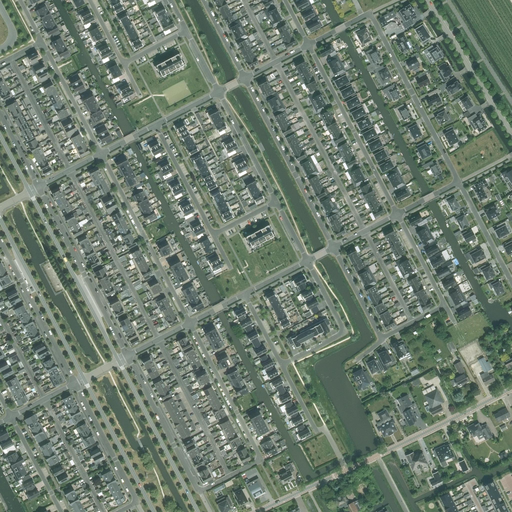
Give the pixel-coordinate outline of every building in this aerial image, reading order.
[(82,0),(78,0),(72,3),(75,8),(84,3),(82,0)] [(121,4),(121,5),(123,4),(121,0),(118,0),(112,3),(111,3),(114,8),(121,4)] [(266,0),(262,2),(266,9),(270,7),(269,5),(274,3),(272,0),(266,0)] [(301,0),(302,1),(295,4),(297,6),(296,6),(296,7),(297,6),(298,8),(297,8),(297,9),(298,8),(299,10),(309,5),(311,4),(308,0),(301,0)] [(219,10),(227,6),(228,6),(225,1),(225,2),(217,6),(219,10)] [(40,16),(49,11),(45,3),(40,6),(41,8),(37,10),(40,15),(40,16)] [(114,8),(113,8),(116,14),(124,9),(121,5),(121,4),(114,8)] [(402,24),(405,29),(414,24),(411,18),(416,15),(416,14),(414,11),(415,11),(413,8),(412,8),(410,5),(406,7),(406,6),(403,8),(403,9),(400,11),(406,21),(402,24)] [(159,9),(157,6),(151,9),(156,17),(165,12),(165,13),(166,12),(164,7),(159,9)] [(219,10),(222,15),(230,11),(228,6),(227,6),(219,10)] [(302,15),(302,16),(304,20),(305,21),(314,16),(316,15),(313,9),(312,6),(306,9),(308,12),(302,15)] [(270,19),(279,14),(279,13),(277,10),(276,9),(271,11),(269,8),(264,11),(268,20),(270,19)] [(84,13),(83,9),(77,12),(81,21),(92,15),(89,10),(84,13)] [(42,20),(52,15),(49,11),(40,16),(40,15),(38,16),(39,18),(41,17),(42,20)] [(230,11),(222,15),(224,19),(232,15),(230,11)] [(383,27),(383,28),(383,27),(388,25),(386,21),(396,16),(394,12),(393,11),(378,19),(383,27)] [(120,23),(121,22),(128,18),(130,17),(127,12),(118,17),(120,23)] [(165,12),(156,17),(158,22),(167,17),(165,13),(165,12)] [(280,14),(279,14),(270,19),(273,24),(271,25),(272,28),(278,25),(277,22),(282,19),(281,18),(280,15),(280,14)] [(45,25),(54,20),(52,15),(42,20),(41,21),(42,23),(43,22),(45,25)] [(85,29),(91,26),(89,23),(94,20),(92,15),(81,21),(85,29)] [(227,24),(235,20),(232,15),(224,19),(227,24)] [(167,17),(158,22),(161,27),(170,22),(167,17)] [(307,26),(310,32),(320,27),(322,26),(319,20),(317,17),(312,20),(313,23),(307,26)] [(128,18),(121,22),(124,26),(131,23),(131,22),(128,18)] [(45,25),(47,28),(45,29),(46,31),(57,25),(54,20),(45,25)] [(233,23),(235,26),(230,29),(233,34),(241,29),(239,24),(240,23),(239,20),(233,23)] [(135,26),(132,21),(131,22),(131,23),(124,26),(126,31),(135,26)] [(170,22),(161,27),(165,35),(171,32),(169,29),(174,26),(171,21),(170,22)] [(276,27),(280,34),(288,30),(287,27),(286,24),(281,27),(280,25),(276,27)] [(59,30),(57,25),(46,31),(49,35),(53,33),(54,36),(60,33),(58,30),(59,30)] [(423,25),(416,30),(423,41),(421,42),(423,45),(430,41),(428,38),(430,37),(423,25)] [(128,35),(137,31),(135,26),(126,31),(128,35)] [(100,33),(97,28),(92,30),(87,33),(90,38),(100,33)] [(368,32),(367,28),(361,32),(360,29),(354,32),(355,35),(356,34),(359,39),(369,34),(368,32)] [(246,33),(244,34),(241,29),(233,34),(235,39),(240,37),(242,40),(247,37),(246,33)] [(280,34),(282,38),(290,34),(288,30),(280,34)] [(138,36),(140,35),(137,31),(128,35),(131,40),(138,36)] [(95,43),(98,41),(98,40),(102,38),(100,33),(90,38),(93,43),(94,42),(95,43)] [(293,39),(293,38),(290,34),(282,38),(284,43),(293,39)] [(371,36),(370,36),(369,34),(359,39),(361,44),(360,45),(362,48),(368,45),(366,42),(372,39),(371,36)] [(397,42),(396,42),(397,43),(400,48),(402,52),(402,53),(403,52),(404,54),(408,52),(407,50),(409,49),(410,49),(406,43),(408,42),(404,34),(398,38),(399,41),(397,42)] [(52,42),(55,47),(64,42),(60,35),(55,37),(56,40),(52,42)] [(133,45),(140,41),(138,36),(131,40),(130,40),(133,45)] [(293,38),(293,39),(284,43),(283,43),(287,50),(292,47),(291,46),(296,43),(293,38)] [(237,44),(240,49),(248,45),(246,40),(237,44)] [(135,50),(143,46),(140,41),(133,45),(132,45),(135,50)] [(57,52),(67,47),(64,42),(55,47),(53,48),(54,50),(56,49),(57,52)] [(102,47),(101,44),(95,47),(99,55),(110,49),(107,44),(102,47)] [(240,49),(242,53),(251,49),(248,45),(240,49)] [(322,55),(323,57),(330,54),(331,57),(337,54),(335,51),(332,45),(330,46),(320,51),(321,53),(322,55)] [(435,61),(435,62),(435,61),(442,57),(443,57),(443,56),(441,53),(440,53),(439,51),(437,48),(437,47),(437,48),(434,49),(432,46),(425,50),(427,54),(429,52),(429,53),(435,61)] [(66,58),(71,55),(67,47),(57,52),(60,57),(64,55),(66,58)] [(365,52),(369,60),(371,58),(374,64),(378,62),(378,63),(382,61),(381,60),(382,60),(382,59),(380,56),(379,53),(377,50),(374,51),(373,48),(365,52)] [(99,55),(103,63),(109,60),(108,57),(112,54),(110,49),(99,55)] [(245,58),(253,54),(251,49),(242,53),(245,58)] [(30,66),(36,62),(35,60),(39,57),(36,52),(26,58),(30,66)] [(407,65),(407,64),(410,70),(410,69),(411,70),(413,69),(414,71),(413,71),(419,68),(418,68),(417,67),(420,65),(416,59),(420,57),(421,58),(418,53),(410,57),(411,57),(412,56),(413,60),(407,63),(408,64),(407,65)] [(179,56),(178,55),(178,54),(174,56),(170,58),(167,60),(168,62),(170,65),(172,69),(173,71),(176,69),(180,67),(184,65),(183,64),(182,63),(182,62),(181,61),(180,58),(179,56)] [(255,58),(253,54),(245,58),(247,62),(247,63),(255,58)] [(328,63),(329,65),(330,68),(330,69),(330,68),(331,69),(342,63),(337,55),(332,58),(333,61),(328,63)] [(260,64),(256,58),(255,58),(247,63),(247,62),(249,68),(254,65),(255,67),(260,64)] [(297,69),(306,64),(307,64),(304,59),(299,61),(299,60),(293,63),(297,69)] [(162,77),(173,71),(172,69),(170,65),(168,62),(167,60),(156,65),(157,67),(157,68),(158,69),(160,72),(160,73),(161,74),(161,75),(162,77)] [(107,70),(109,69),(111,73),(111,74),(119,70),(117,64),(113,67),(111,63),(105,66),(107,70)] [(342,63),(331,69),(331,70),(333,73),(334,74),(339,71),(341,74),(346,71),(342,63)] [(439,68),(445,77),(442,79),(444,82),(449,78),(448,76),(452,73),(451,72),(452,71),(450,69),(449,67),(448,67),(446,63),(439,68)] [(35,75),(46,69),(43,64),(39,66),(37,64),(31,67),(35,75)] [(299,74),(309,69),(306,64),(297,69),(299,74)] [(377,73),(380,79),(383,84),(390,81),(388,79),(391,77),(392,77),(391,77),(390,73),(389,73),(388,71),(389,71),(388,71),(386,68),(387,68),(386,67),(384,69),(382,66),(375,69),(377,73)] [(48,75),(46,69),(35,75),(39,83),(46,80),(44,77),(48,75)] [(311,74),(309,69),(299,74),(302,79),(311,74)] [(111,74),(111,73),(109,74),(114,83),(120,80),(118,77),(122,75),(119,70),(111,74)] [(84,81),(81,76),(82,75),(80,72),(74,75),(76,78),(70,81),(73,87),(84,81)] [(335,81),(337,84),(339,87),(349,82),(346,76),(349,75),(347,72),(341,75),(342,78),(335,81)] [(417,80),(420,87),(424,85),(425,86),(428,85),(427,84),(430,82),(426,75),(427,75),(426,73),(425,72),(420,75),(421,78),(417,80)] [(314,79),(314,78),(311,74),(302,79),(304,84),(314,79)] [(266,77),(261,79),(262,81),(258,83),(260,88),(261,88),(269,84),(270,83),(266,77)] [(314,78),(314,79),(304,84),(307,88),(308,88),(316,83),(316,84),(317,83),(314,78)] [(86,86),(84,81),(73,87),(75,92),(81,89),(83,91),(89,88),(87,85),(86,86)] [(348,89),(341,92),(344,98),(355,92),(352,87),(356,84),(354,81),(346,86),(348,89)] [(42,87),(44,92),(54,87),(51,82),(42,87)] [(457,82),(446,89),(448,92),(450,91),(452,94),(460,89),(460,90),(462,89),(461,89),(462,88),(460,84),(459,85),(457,82)] [(117,90),(119,89),(121,93),(122,93),(130,89),(128,84),(123,86),(121,83),(115,86),(117,90)] [(308,88),(311,94),(316,92),(315,90),(319,88),(318,86),(316,84),(316,83),(308,88)] [(263,93),(271,88),(269,84),(261,88),(263,93)] [(402,97),(397,88),(397,87),(396,87),(395,88),(393,85),(383,91),(385,94),(389,92),(394,101),(402,97)] [(9,92),(9,91),(6,87),(0,90),(0,94),(1,96),(9,92)] [(47,97),(49,96),(56,92),(54,87),(44,92),(47,97)] [(263,93),(266,98),(271,95),(275,93),(272,88),(271,88),(263,93)] [(122,93),(121,93),(120,94),(124,103),(130,100),(128,96),(133,94),(130,89),(122,93)] [(429,94),(430,97),(427,99),(428,102),(429,104),(430,106),(441,101),(437,94),(440,93),(438,89),(429,94)] [(10,91),(9,91),(9,92),(1,96),(3,101),(13,96),(10,91)] [(82,103),(84,102),(84,103),(95,97),(93,93),(91,93),(90,91),(85,93),(86,96),(82,98),(82,99),(81,100),(82,103)] [(49,96),(51,101),(59,96),(56,92),(49,96)] [(272,96),(273,99),(268,101),(269,103),(268,103),(270,106),(270,107),(282,101),(277,93),(272,96)] [(353,99),(347,103),(350,109),(360,103),(357,97),(359,96),(357,93),(352,96),(353,99)] [(324,99),(324,98),(324,99),(322,95),(322,96),(321,94),(316,97),(314,94),(309,97),(313,105),(324,99)] [(59,96),(51,101),(53,105),(61,101),(59,96)] [(86,104),(88,107),(98,102),(95,97),(84,103),(85,105),(86,104)] [(461,101),(467,110),(473,106),(474,106),(473,106),(471,102),(470,101),(470,100),(468,97),(467,97),(461,101)] [(324,99),(313,105),(317,114),(323,111),(321,108),(326,105),(326,104),(326,103),(324,100),(325,100),(324,100),(324,99)] [(15,100),(8,104),(9,105),(7,106),(26,142),(35,137),(15,100)] [(61,101),(53,105),(56,110),(64,105),(61,101)] [(286,109),(282,101),(270,107),(271,108),(272,111),(273,111),(274,112),(279,109),(280,112),(286,109)] [(99,107),(99,108),(100,107),(98,102),(88,107),(90,110),(88,111),(89,113),(91,112),(99,107)] [(352,113),(353,115),(355,119),(366,114),(363,108),(364,107),(363,104),(357,107),(359,110),(352,113)] [(56,110),(58,114),(66,110),(64,105),(56,110)] [(410,113),(410,112),(409,111),(409,110),(407,107),(405,108),(403,105),(395,109),(397,113),(399,111),(404,120),(412,116),(410,113)] [(101,112),(99,108),(99,107),(91,112),(92,115),(91,116),(92,118),(93,117),(101,112)] [(219,114),(216,108),(212,110),(211,108),(207,111),(208,112),(206,113),(209,119),(218,114),(219,114)] [(439,123),(440,124),(449,119),(445,112),(443,108),(438,111),(439,114),(438,115),(439,116),(436,118),(437,119),(439,123)] [(58,114),(56,115),(59,120),(69,115),(66,110),(58,114)] [(324,120),(332,115),(331,113),(331,112),(330,110),(326,112),(325,111),(320,114),(323,120),(324,120)] [(102,112),(101,112),(93,117),(96,122),(100,120),(101,122),(107,120),(102,112)] [(286,117),(283,112),(275,117),(278,122),(286,117)] [(221,119),(218,114),(209,119),(211,124),(213,123),(221,119)] [(479,131),(479,132),(480,132),(481,130),(482,131),(486,129),(486,128),(486,127),(487,127),(484,123),(485,123),(485,122),(483,120),(484,120),(483,120),(480,116),(477,118),(475,114),(468,119),(471,125),(474,123),(479,131)] [(327,124),(335,120),(332,115),(324,120),(327,124)] [(364,120),(358,123),(358,124),(359,126),(361,130),(371,124),(368,118),(370,118),(368,115),(363,117),(364,120)] [(278,122),(280,126),(288,122),(286,117),(278,122)] [(74,125),(71,119),(67,122),(65,119),(59,122),(63,130),(74,125)] [(213,123),(216,127),(223,123),(221,119),(213,123)] [(328,130),(337,125),(338,125),(335,120),(327,124),(325,125),(328,130)] [(186,127),(183,122),(175,126),(178,132),(178,131),(186,127)] [(288,122),(280,126),(282,130),(282,131),(291,126),(288,122)] [(109,131),(107,126),(108,126),(107,123),(101,126),(102,128),(96,132),(99,137),(109,131)] [(216,127),(218,133),(219,133),(220,135),(225,132),(224,130),(227,128),(224,123),(223,123),(216,127)] [(412,123),(405,127),(408,133),(411,131),(412,133),(411,133),(411,134),(412,137),(413,137),(414,137),(415,139),(421,135),(422,135),(422,134),(420,131),(419,129),(418,128),(417,125),(416,125),(414,126),(412,123)] [(74,125),(63,130),(67,138),(74,135),(72,132),(76,130),(74,125)] [(340,130),(338,125),(337,125),(328,130),(331,135),(332,134),(340,130)] [(363,134),(364,137),(366,140),(377,135),(374,129),(376,128),(374,125),(368,128),(370,131),(363,134)] [(282,130),(282,131),(285,136),(293,131),(291,126),(282,131),(282,130)] [(181,136),(188,132),(186,127),(178,131),(181,136)] [(448,138),(449,141),(448,141),(450,144),(451,144),(451,145),(459,141),(453,131),(454,130),(452,127),(446,130),(448,133),(446,134),(446,135),(445,135),(447,138),(448,138)] [(332,134),(334,138),(334,139),(342,134),(340,130),(332,134)] [(109,131),(99,137),(102,142),(108,139),(109,142),(115,139),(114,136),(112,137),(109,131)] [(188,132),(181,136),(183,141),(184,141),(191,137),(188,132)] [(73,144),(82,139),(80,134),(70,139),(73,144)] [(295,134),(286,138),(289,143),(297,138),(295,134)] [(343,134),(342,134),(334,139),(334,138),(333,139),(337,146),(342,143),(341,141),(345,139),(343,134)] [(375,141),(369,145),(372,151),(383,145),(380,140),(383,138),(381,135),(374,139),(375,141)] [(195,141),(192,136),(191,137),(184,141),(186,145),(193,141),(193,142),(195,141)] [(229,139),(227,137),(222,139),(224,142),(222,143),(224,148),(235,143),(232,138),(229,139)] [(291,147),(299,143),(297,138),(289,143),(291,147)] [(38,144),(35,139),(27,143),(30,148),(38,144)] [(82,139),(73,144),(75,148),(85,143),(82,139)] [(149,145),(147,145),(150,151),(160,146),(157,140),(154,142),(153,139),(147,142),(149,145)] [(186,145),(188,149),(188,150),(196,146),(193,142),(193,141),(186,145)] [(337,146),(340,153),(341,152),(349,148),(348,145),(347,143),(347,142),(343,145),(342,143),(337,146)] [(424,142),(417,145),(419,149),(418,149),(419,152),(417,153),(419,157),(422,156),(423,158),(423,159),(431,155),(431,154),(429,151),(430,151),(428,148),(429,148),(428,147),(428,148),(427,148),(426,145),(425,145),(424,142)] [(39,143),(38,144),(30,148),(33,153),(42,148),(39,143)] [(85,143),(75,148),(77,153),(87,148),(85,143)] [(234,150),(237,148),(235,143),(224,148),(229,156),(236,153),(234,150)] [(294,152),(302,148),(299,143),(291,147),(294,152)] [(161,155),(160,153),(163,151),(160,146),(150,151),(153,156),(154,155),(156,158),(161,155)] [(187,150),(190,155),(198,151),(196,146),(188,150),(188,149),(187,150)] [(381,152),(374,155),(377,161),(387,156),(384,151),(387,149),(385,146),(380,149),(381,152)] [(43,153),(44,153),(42,148),(33,153),(35,157),(43,153)] [(87,148),(77,153),(80,158),(82,157),(85,156),(85,155),(89,153),(87,148)] [(304,152),(302,148),(294,152),(296,156),(304,152)] [(341,152),(344,157),(352,152),(349,148),(341,152)] [(308,156),(305,151),(304,152),(296,156),(298,161),(308,156)] [(344,157),(346,161),(346,162),(354,157),(352,152),(344,157)] [(45,158),(43,153),(35,157),(37,162),(45,158)] [(195,162),(202,158),(199,153),(191,158),(194,163),(195,162)] [(387,163),(380,166),(383,172),(394,166),(391,161),(397,158),(395,154),(385,160),(387,163)] [(118,167),(128,162),(129,162),(126,157),(125,158),(124,155),(118,158),(120,160),(115,163),(118,167)] [(304,171),(315,165),(311,156),(305,159),(306,162),(301,165),(302,166),(301,167),(302,167),(303,170),(304,170),(304,171)] [(242,158),(239,159),(238,157),(233,160),(234,162),(232,163),(235,169),(245,163),(242,158)] [(346,161),(345,162),(349,169),(354,166),(353,164),(357,162),(355,157),(354,157),(346,162),(346,161)] [(48,162),(47,162),(45,158),(37,162),(40,166),(48,162)] [(197,167),(205,163),(202,158),(195,162),(197,167)] [(168,160),(165,162),(163,159),(158,162),(159,165),(162,170),(170,166),(168,160)] [(42,171),(52,166),(49,161),(47,162),(48,162),(40,166),(42,171)] [(435,177),(435,176),(441,173),(442,173),(442,172),(437,163),(436,162),(434,164),(432,161),(426,164),(428,167),(429,166),(434,176),(435,177)] [(120,168),(122,171),(130,167),(128,162),(118,167),(119,169),(120,168)] [(200,171),(207,167),(205,163),(197,167),(200,171)] [(239,177),(247,173),(245,170),(248,169),(245,163),(235,169),(239,177)] [(307,176),(312,173),(314,176),(319,173),(315,165),(304,171),(306,174),(306,175),(306,174),(307,176)] [(54,171),(52,166),(42,171),(45,176),(49,174),(50,175),(53,173),(52,172),(54,171)] [(162,170),(160,171),(164,179),(165,179),(166,178),(172,175),(170,173),(173,171),(170,166),(162,170)] [(211,171),(209,166),(207,167),(200,171),(202,175),(202,176),(211,171)] [(87,172),(90,177),(100,172),(97,167),(92,169),(89,170),(90,171),(87,172)] [(133,172),(130,167),(122,171),(123,174),(122,175),(123,177),(124,176),(133,172)] [(347,171),(352,179),(363,173),(362,172),(363,172),(362,172),(361,169),(360,169),(360,168),(354,171),(353,168),(347,171)] [(393,174),(388,177),(389,178),(388,178),(390,181),(390,182),(401,176),(397,168),(391,171),(393,174)] [(502,174),(505,178),(508,177),(510,180),(507,182),(509,185),(508,186),(511,190),(511,189),(511,170),(509,172),(508,170),(502,174)] [(134,171),(133,172),(124,176),(126,179),(125,180),(125,182),(127,181),(136,176),(134,171)] [(204,181),(214,176),(211,171),(202,176),(202,175),(202,176),(204,181)] [(92,181),(94,181),(94,180),(102,176),(100,172),(90,177),(92,181)] [(363,174),(363,173),(352,179),(351,179),(355,188),(362,184),(360,181),(365,179),(364,177),(365,177),(363,174),(363,173),(363,174)] [(94,180),(94,181),(97,185),(104,181),(102,176),(94,180)] [(127,181),(130,186),(134,184),(135,187),(135,186),(140,184),(136,176),(127,181)] [(214,182),(216,181),(214,176),(204,181),(207,185),(207,186),(214,182)] [(309,180),(311,184),(311,185),(320,181),(317,176),(309,180)] [(400,187),(406,185),(401,176),(390,182),(390,183),(391,183),(392,186),(393,186),(393,187),(399,185),(400,187)] [(245,182),(247,188),(255,184),(256,184),(253,178),(250,180),(249,177),(248,177),(243,180),(245,182)] [(174,179),(168,182),(167,183),(171,191),(181,186),(178,181),(175,182),(174,179)] [(476,189),(474,190),(480,201),(488,198),(483,188),(486,187),(488,185),(487,183),(485,180),(479,183),(475,185),(476,189)] [(99,190),(107,186),(104,181),(97,185),(99,190)] [(322,185),(322,184),(320,181),(311,185),(314,189),(322,185)] [(217,187),(216,184),(214,182),(207,186),(207,185),(206,185),(209,191),(217,187)] [(363,193),(372,189),(371,188),(369,185),(370,184),(369,184),(369,183),(365,186),(364,184),(360,186),(363,193)] [(255,184),(247,188),(245,188),(248,193),(257,189),(255,184)] [(324,190),(324,189),(322,185),(314,189),(316,194),(324,190)] [(396,195),(399,201),(409,196),(411,195),(408,189),(406,185),(400,188),(402,191),(396,195)] [(61,192),(63,191),(60,186),(58,187),(58,186),(55,188),(56,189),(51,191),(54,196),(61,192)] [(99,190),(97,191),(100,196),(102,194),(106,192),(109,191),(107,186),(99,190)] [(182,195),(181,193),(184,191),(181,186),(171,191),(176,199),(182,195)] [(134,195),(137,200),(146,195),(144,191),(146,190),(144,187),(142,188),(137,190),(139,193),(134,195)] [(366,198),(374,193),(372,188),(371,188),(372,189),(363,193),(362,193),(365,198),(366,198)] [(218,189),(210,193),(213,199),(214,198),(221,194),(218,189)] [(257,189),(248,193),(251,199),(253,198),(252,197),(260,193),(257,189)] [(327,194),(324,189),(324,190),(316,194),(319,199),(327,194)] [(64,196),(61,192),(54,196),(56,201),(64,196)] [(216,202),(223,199),(225,198),(223,193),(221,194),(214,198),(216,202)] [(264,198),(261,193),(260,193),(252,197),(253,198),(256,204),(260,202),(260,200),(264,198)] [(366,198),(368,202),(377,198),(374,193),(366,198)] [(325,197),(326,200),(321,203),(322,204),(321,204),(322,204),(323,207),(323,208),(324,208),(333,203),(330,198),(332,197),(330,194),(325,197)] [(138,202),(140,205),(148,201),(149,200),(146,195),(137,200),(136,201),(137,203),(138,202)] [(66,201),(64,196),(56,201),(58,205),(66,201)] [(100,202),(103,207),(114,201),(111,196),(107,198),(105,196),(103,197),(99,199),(101,201),(100,202)] [(457,202),(455,197),(452,199),(451,196),(445,199),(446,202),(448,202),(453,211),(460,207),(458,203),(457,202)] [(377,198),(368,202),(367,203),(370,208),(379,203),(377,198)] [(181,211),(191,206),(189,201),(186,202),(184,199),(179,202),(180,205),(178,206),(181,211)] [(223,199),(216,202),(219,207),(226,203),(225,203),(223,199)] [(61,210),(69,206),(70,205),(68,200),(66,201),(58,205),(61,210)] [(117,207),(114,201),(103,207),(106,212),(108,215),(114,212),(112,209),(117,207)] [(140,205),(138,206),(139,208),(140,207),(142,210),(150,206),(148,201),(140,205)] [(221,211),(230,207),(227,202),(225,203),(226,203),(219,207),(221,211)] [(337,208),(336,208),(333,203),(324,208),(324,209),(326,212),(325,212),(326,212),(327,213),(332,211),(333,214),(339,211),(337,208)] [(382,208),(381,207),(379,203),(370,208),(372,213),(382,208)] [(486,213),(487,215),(487,216),(489,220),(500,214),(494,204),(485,209),(487,212),(486,213)] [(71,210),(69,206),(61,210),(63,215),(71,210)] [(143,215),(153,210),(150,206),(142,210),(144,213),(142,214),(143,215)] [(191,206),(181,211),(185,219),(193,216),(191,213),(194,211),(191,206)] [(223,216),(232,212),(230,207),(221,211),(220,211),(223,216)] [(381,207),(382,208),(372,213),(376,219),(381,216),(380,215),(384,213),(382,207),(381,207)] [(157,218),(153,210),(143,215),(146,220),(150,218),(151,220),(157,218)] [(113,222),(114,221),(122,217),(119,212),(110,217),(113,222)] [(223,216),(222,216),(225,222),(235,217),(232,212),(223,216)] [(331,223),(339,218),(339,219),(340,218),(337,213),(338,213),(337,213),(328,218),(331,223)] [(65,218),(68,223),(75,219),(73,214),(65,218)] [(419,223),(420,226),(428,222),(426,219),(423,220),(420,214),(409,220),(412,226),(419,223)] [(462,229),(469,225),(469,224),(468,222),(467,222),(464,215),(462,217),(460,214),(454,217),(456,220),(457,219),(462,229)] [(114,221),(116,225),(124,221),(122,217),(114,221)] [(341,223),(339,219),(339,218),(331,223),(333,227),(341,223)] [(70,227),(78,223),(75,219),(68,223),(70,227)] [(202,226),(199,221),(196,222),(195,220),(191,222),(189,222),(191,225),(194,230),(202,226)] [(116,225),(119,230),(127,226),(124,221),(116,225)] [(506,221),(499,225),(500,228),(496,231),(496,232),(495,232),(497,236),(498,235),(499,238),(509,233),(506,226),(508,225),(506,221)] [(80,228),(80,227),(78,223),(70,227),(72,232),(80,228)] [(344,227),(341,223),(333,227),(335,232),(344,227)] [(431,232),(426,224),(421,227),(422,230),(417,232),(418,234),(417,234),(419,237),(419,238),(431,232)] [(274,236),(273,235),(272,234),(272,233),(270,230),(270,229),(269,229),(269,228),(268,226),(268,225),(257,231),(263,242),(274,236)] [(119,230),(121,234),(129,230),(127,226),(119,230)] [(194,230),(196,236),(198,238),(203,236),(202,233),(205,231),(202,226),(194,230)] [(72,232),(75,237),(84,232),(82,227),(80,227),(80,228),(72,232)] [(348,234),(345,227),(344,227),(335,232),(338,237),(342,235),(343,236),(348,234)] [(387,238),(395,233),(395,234),(395,233),(393,228),(388,231),(388,229),(382,232),(386,239),(387,238)] [(129,230),(121,234),(120,235),(122,240),(124,239),(132,235),(129,230)] [(246,237),(247,238),(247,239),(248,240),(248,241),(250,244),(251,245),(251,246),(252,248),(263,242),(257,231),(246,237)] [(475,238),(476,238),(473,232),(468,234),(467,231),(461,234),(463,237),(464,236),(467,242),(472,240),(473,243),(476,241),(475,238)] [(419,238),(420,239),(419,239),(420,239),(422,242),(423,243),(428,241),(429,243),(435,241),(431,232),(419,238)] [(398,238),(395,234),(395,233),(387,238),(389,243),(398,238)] [(89,239),(87,234),(77,239),(80,244),(89,239)] [(124,239),(126,243),(126,244),(134,239),(132,235),(124,239)] [(162,241),(163,243),(158,246),(160,251),(161,251),(171,245),(167,238),(162,241)] [(389,243),(392,247),(400,243),(398,238),(389,243)] [(82,249),(92,244),(89,239),(80,244),(82,249)] [(126,243),(124,244),(127,249),(137,244),(134,239),(126,244),(126,243)] [(211,244),(208,239),(198,244),(201,249),(203,248),(211,244)] [(428,255),(429,257),(439,251),(440,251),(437,245),(438,244),(436,241),(430,244),(431,247),(426,250),(426,252),(428,255),(428,256),(428,255)] [(400,243),(392,247),(391,248),(393,253),(403,248),(400,243)] [(85,253),(94,248),(92,244),(82,249),(85,253)] [(211,244),(203,248),(205,253),(213,249),(211,244)] [(164,256),(169,254),(170,256),(176,253),(171,245),(161,251),(164,256)] [(347,252),(349,258),(350,257),(349,257),(358,253),(354,246),(350,249),(351,250),(347,252)] [(87,258),(97,253),(94,248),(85,253),(87,258)] [(404,250),(403,248),(393,253),(397,259),(402,257),(401,255),(406,253),(405,252),(405,253),(404,251),(404,250)] [(142,254),(139,249),(131,253),(134,258),(142,254)] [(473,250),(467,253),(470,259),(473,258),(475,263),(485,257),(485,256),(486,256),(483,252),(481,250),(475,253),(473,250)] [(433,266),(434,268),(444,263),(446,262),(443,256),(441,252),(436,255),(437,258),(431,262),(432,264),(433,266)] [(90,263),(99,258),(97,253),(87,258),(90,263)] [(360,257),(358,253),(349,257),(350,257),(352,262),(360,257)] [(134,258),(131,259),(134,264),(144,259),(142,254),(134,258)] [(217,255),(215,257),(213,254),(206,258),(210,266),(220,261),(217,255)] [(169,264),(171,268),(181,263),(177,256),(171,259),(173,262),(169,264)] [(362,262),(360,257),(352,262),(354,266),(362,262)] [(102,263),(99,258),(90,263),(92,268),(102,263)] [(144,259),(134,264),(136,268),(146,263),(144,259)] [(411,264),(409,261),(408,261),(408,260),(403,262),(401,259),(396,262),(400,270),(411,265),(411,264)] [(220,261),(210,266),(214,274),(220,271),(222,270),(220,268),(223,266),(220,261)] [(366,266),(363,261),(362,262),(354,266),(357,271),(366,266)] [(437,273),(440,279),(451,273),(452,273),(449,267),(453,264),(452,261),(441,266),(443,269),(437,273)] [(146,263),(136,268),(139,273),(149,268),(146,263)] [(173,269),(175,272),(183,268),(181,263),(171,268),(172,270),(173,269)] [(404,279),(410,276),(408,273),(413,270),(413,269),(411,265),(412,265),(411,265),(400,270),(404,279)] [(492,269),(491,270),(490,267),(487,268),(485,265),(478,269),(480,272),(483,271),(487,279),(494,276),(493,273),(494,272),(492,269),(493,269),(492,269)] [(183,268),(175,272),(177,276),(175,276),(176,278),(177,277),(178,277),(188,272),(185,267),(183,268)] [(363,270),(364,273),(359,275),(360,276),(359,277),(360,277),(361,280),(362,281),(373,275),(368,267),(363,270)] [(97,277),(105,273),(103,268),(95,272),(97,277)] [(149,278),(147,275),(152,273),(149,268),(139,273),(143,281),(149,278)] [(0,279),(0,281),(8,277),(9,277),(9,276),(7,273),(6,272),(0,275),(0,279)] [(190,281),(189,278),(191,277),(188,272),(178,277),(180,282),(183,281),(184,284),(190,281)] [(100,282),(108,278),(105,273),(97,277),(100,282)] [(458,283),(454,278),(454,277),(453,274),(447,277),(449,280),(443,283),(443,284),(443,285),(445,288),(445,289),(446,288),(446,290),(456,284),(458,283)] [(372,286),(377,283),(373,275),(362,281),(362,282),(362,281),(364,285),(365,286),(370,283),(372,286)] [(307,287),(304,282),(306,281),(303,276),(298,278),(298,277),(293,280),(294,281),(292,281),(295,287),(298,285),(301,290),(307,287)] [(418,279),(419,279),(419,278),(418,279),(417,277),(418,277),(417,276),(413,279),(412,277),(407,280),(410,287),(412,286),(420,281),(418,279)] [(11,282),(8,277),(0,281),(0,280),(0,284),(1,287),(4,285),(11,282)] [(110,283),(110,282),(108,278),(100,282),(102,287),(110,283)] [(144,286),(146,285),(149,290),(159,285),(156,280),(152,282),(150,279),(143,284),(144,286)] [(499,294),(500,295),(504,293),(503,292),(504,292),(502,288),(503,287),(502,284),(501,285),(499,282),(498,283),(496,280),(489,284),(491,289),(494,287),(498,295),(499,294)] [(113,287),(115,286),(112,281),(110,282),(110,283),(102,287),(105,291),(113,287)] [(422,286),(420,281),(412,286),(414,290),(414,291),(422,286)] [(184,290),(187,295),(195,291),(197,290),(193,282),(185,286),(187,288),(184,290)] [(159,295),(157,293),(162,290),(159,285),(149,290),(153,298),(159,295)] [(377,291),(378,291),(376,285),(366,290),(369,295),(377,291)] [(113,287),(105,291),(107,296),(117,291),(115,286),(113,287)] [(414,291),(414,290),(413,291),(416,296),(417,296),(417,295),(425,291),(422,286),(414,291)] [(452,300),(463,294),(459,286),(453,289),(455,292),(450,295),(451,296),(450,296),(452,299),(451,300),(452,300)] [(18,294),(17,293),(18,293),(16,290),(16,289),(7,294),(9,299),(8,299),(9,300),(18,294)] [(304,299),(306,304),(314,300),(313,300),(311,295),(313,294),(310,289),(299,295),(302,300),(304,299)] [(195,291),(187,295),(185,296),(186,297),(188,297),(189,300),(198,295),(195,291)] [(269,300),(276,296),(273,291),(265,295),(268,301),(269,300)] [(380,295),(377,291),(369,295),(371,300),(380,295)] [(425,291),(417,295),(417,296),(419,300),(427,296),(425,291)] [(18,295),(18,294),(9,300),(11,305),(20,300),(20,299),(19,297),(18,297),(18,295)] [(198,295),(189,300),(191,303),(190,304),(190,305),(202,299),(200,294),(198,295)] [(452,301),(453,301),(454,304),(455,304),(455,305),(460,303),(462,306),(468,303),(463,294),(452,300),(452,301)] [(269,300),(271,304),(278,301),(280,300),(277,295),(276,296),(269,300)] [(382,300),(380,295),(371,300),(374,304),(382,300)] [(430,301),(430,300),(427,296),(419,300),(418,300),(420,305),(430,301)] [(112,307),(122,302),(119,297),(109,302),(112,307)] [(165,297),(162,299),(161,300),(160,297),(154,300),(158,308),(168,302),(165,297)] [(190,305),(193,310),(197,308),(198,310),(206,306),(202,299),(190,305)] [(309,309),(312,314),(319,310),(316,305),(318,304),(315,299),(313,300),(314,300),(306,304),(304,305),(307,310),(309,309)] [(376,309),(384,304),(384,305),(382,300),(374,304),(376,309)] [(420,305),(424,312),(429,309),(428,308),(433,305),(430,300),(430,301),(420,305)] [(280,305),(278,301),(271,304),(273,309),(280,305)] [(114,311),(124,306),(122,302),(112,307),(114,311)] [(168,302),(158,308),(161,313),(171,307),(168,302)] [(472,313),(469,307),(471,306),(469,303),(463,306),(464,309),(458,313),(461,319),(472,313)] [(384,305),(384,304),(376,309),(378,314),(387,309),(384,305)] [(18,315),(18,314),(26,310),(23,305),(14,310),(16,315),(18,315)] [(276,313),(283,310),(283,309),(280,305),(273,309),(276,313)] [(124,306),(114,311),(117,316),(127,311),(124,306)] [(171,307),(161,313),(163,317),(173,312),(171,307)] [(241,322),(247,319),(245,314),(247,313),(244,308),(239,310),(238,309),(234,312),(237,318),(239,317),(241,322)] [(276,313),(278,318),(287,313),(284,309),(283,309),(283,310),(276,313)] [(27,312),(26,310),(18,314),(18,315),(20,319),(28,315),(28,314),(27,312)] [(388,311),(380,315),(382,320),(391,315),(388,311)] [(173,312),(163,317),(165,322),(175,316),(173,312)] [(280,323),(288,319),(290,318),(287,313),(278,318),(277,318),(280,323)] [(23,323),(31,319),(30,319),(28,315),(20,319),(23,323)] [(393,320),(391,315),(382,320),(385,324),(393,320)] [(171,327),(175,325),(174,324),(178,321),(175,316),(165,322),(168,327),(171,325),(171,327)] [(130,323),(128,318),(120,322),(122,327),(130,323)] [(249,318),(247,319),(241,322),(240,322),(242,328),(244,327),(247,332),(252,329),(250,324),(252,323),(249,318)] [(318,322),(323,331),(323,332),(324,333),(329,330),(326,325),(330,324),(327,318),(318,322)] [(23,323),(21,324),(23,329),(25,328),(33,324),(34,324),(31,319),(30,319),(31,319),(23,323)] [(290,324),(288,319),(280,323),(282,328),(290,324)] [(397,326),(394,319),(393,320),(385,324),(384,324),(387,329),(391,327),(392,329),(397,326)] [(125,331),(135,326),(132,321),(130,323),(122,327),(125,331)] [(206,335),(218,329),(214,322),(207,326),(208,329),(204,331),(206,335)] [(323,331),(318,322),(314,325),(319,334),(323,332),(323,331)] [(25,328),(27,332),(35,328),(33,324),(25,328)] [(319,334),(314,325),(309,327),(313,336),(313,337),(319,334)] [(125,331),(127,336),(137,331),(135,326),(125,331)] [(313,336),(309,327),(304,330),(309,338),(313,336)] [(38,333),(38,332),(35,328),(27,332),(26,333),(28,338),(30,337),(38,333)] [(210,339),(221,334),(218,329),(206,335),(207,337),(209,336),(210,339)] [(309,338),(304,330),(300,332),(300,334),(301,334),(304,341),(309,338)] [(130,341),(140,335),(137,331),(127,336),(130,341)] [(253,345),(259,342),(257,337),(259,336),(256,331),(247,336),(249,341),(251,340),(253,345)] [(38,332),(38,333),(30,337),(32,342),(41,337),(40,335),(39,333),(38,333),(38,332)] [(221,340),(223,339),(221,334),(210,339),(212,343),(210,343),(211,345),(213,344),(221,340)] [(300,343),(296,336),(296,334),(287,339),(290,344),(293,343),(296,348),(301,345),(300,343)] [(304,341),(301,334),(300,334),(296,336),(300,343),(304,341)] [(140,335),(130,341),(132,346),(137,343),(138,344),(140,343),(140,342),(142,340),(140,335)] [(181,337),(178,339),(179,340),(176,342),(179,347),(189,341),(186,336),(182,339),(181,337)] [(218,348),(220,351),(225,348),(221,340),(213,344),(215,349),(218,348)] [(181,351),(191,346),(189,341),(179,347),(181,351)] [(396,352),(399,358),(406,354),(408,358),(408,359),(412,357),(404,342),(399,344),(398,341),(397,342),(396,341),(393,343),(393,344),(392,345),(394,349),(393,349),(395,353),(396,352)] [(259,342),(253,345),(256,350),(254,351),(257,356),(267,351),(264,346),(262,347),(259,342)] [(43,343),(34,348),(37,353),(38,353),(38,352),(45,348),(45,346),(43,344),(43,343)] [(181,351),(184,356),(194,351),(191,346),(181,351)] [(45,348),(38,352),(38,353),(41,359),(45,357),(44,356),(49,353),(49,352),(47,349),(47,350),(46,348),(45,348)] [(230,358),(228,352),(226,350),(221,353),(222,355),(217,358),(219,363),(220,363),(230,358)] [(184,356),(186,361),(188,360),(196,355),(194,351),(184,356)] [(385,352),(379,354),(382,359),(384,364),(391,360),(392,362),(395,361),(392,355),(390,356),(387,351),(385,352)] [(152,361),(149,356),(148,355),(145,356),(146,358),(141,360),(144,365),(152,361)] [(190,364),(191,364),(198,360),(196,355),(188,360),(190,364)] [(271,365),(272,365),(274,364),(271,359),(269,360),(266,355),(260,358),(263,363),(261,364),(264,369),(266,368),(271,365)] [(229,368),(235,365),(230,358),(220,363),(223,368),(227,366),(229,368)] [(478,361),(480,365),(484,373),(490,370),(484,358),(478,361)] [(44,368),(54,363),(51,359),(42,364),(44,368)] [(146,369),(156,364),(154,359),(152,361),(144,365),(146,369)] [(190,364),(188,365),(191,370),(201,365),(198,360),(191,364),(190,364)] [(384,370),(379,362),(376,363),(374,360),(367,364),(372,373),(379,370),(380,372),(384,370)] [(6,361),(0,364),(0,371),(9,367),(6,361)] [(450,381),(453,386),(456,384),(458,387),(469,381),(465,373),(462,368),(463,367),(460,362),(454,365),(457,371),(458,370),(460,375),(454,379),(450,381)] [(49,372),(48,372),(56,368),(57,368),(57,367),(55,365),(54,363),(44,368),(47,373),(49,372)] [(157,370),(159,369),(156,364),(146,369),(149,374),(157,370)] [(274,370),(272,365),(271,365),(266,368),(268,373),(267,374),(269,379),(279,374),(276,369),(274,370)] [(10,367),(1,372),(3,374),(2,374),(4,377),(4,378),(13,373),(10,367)] [(231,379),(239,375),(235,367),(230,370),(231,372),(228,374),(231,379)] [(49,372),(51,376),(51,377),(59,372),(56,368),(48,372),(49,372)] [(159,375),(157,370),(149,374),(151,379),(159,375)] [(204,370),(201,372),(199,373),(198,370),(192,373),(194,376),(196,375),(199,380),(207,376),(204,370)] [(354,374),(358,380),(361,387),(369,383),(370,386),(373,384),(369,375),(366,376),(362,370),(354,374)] [(61,377),(60,374),(59,374),(59,372),(51,377),(51,376),(49,377),(51,382),(61,377)] [(485,385),(495,380),(492,374),(490,375),(488,372),(481,375),(482,379),(485,385)] [(239,375),(231,379),(230,380),(231,381),(232,381),(234,384),(242,380),(242,379),(239,375)] [(207,376),(199,380),(201,385),(199,386),(201,389),(206,386),(205,383),(209,381),(207,376)] [(61,377),(51,382),(54,387),(56,386),(56,387),(60,385),(59,384),(63,382),(61,377)] [(163,382),(160,377),(152,381),(155,386),(163,382)] [(6,382),(9,387),(17,383),(14,378),(6,382)] [(247,383),(244,378),(242,379),(242,380),(234,384),(235,387),(234,388),(235,389),(247,383)] [(275,387),(278,392),(284,389),(281,384),(283,383),(281,378),(269,383),(272,389),(275,387)] [(165,386),(165,387),(168,385),(165,381),(163,382),(155,386),(157,391),(165,386)] [(17,383),(9,387),(10,389),(11,391),(11,392),(19,387),(19,388),(21,387),(18,382),(17,383)] [(237,394),(240,393),(241,392),(243,395),(244,394),(250,391),(247,383),(235,389),(237,394)] [(168,391),(165,387),(165,386),(157,391),(160,395),(168,391)] [(434,386),(423,392),(424,395),(436,389),(434,386)] [(21,392),(19,388),(19,387),(11,392),(14,396),(22,392),(21,392)] [(211,387),(203,391),(206,396),(214,392),(211,387)] [(284,389),(278,392),(276,392),(279,398),(277,399),(280,404),(291,398),(288,393),(287,394),(284,389)] [(439,412),(440,413),(444,411),(441,404),(444,402),(437,389),(436,389),(424,395),(429,405),(425,407),(428,412),(430,411),(433,416),(439,412)] [(22,392),(14,396),(14,398),(16,400),(16,401),(26,396),(23,391),(21,392),(22,392)] [(168,391),(160,395),(162,400),(170,396),(168,391)] [(214,392),(206,396),(208,400),(216,396),(214,392)] [(66,397),(62,398),(65,404),(73,400),(71,395),(66,398),(66,397)] [(402,413),(406,421),(405,421),(407,425),(409,424),(410,426),(415,423),(414,422),(417,420),(413,412),(411,409),(410,409),(408,407),(412,404),(407,395),(401,398),(404,405),(398,407),(402,414),(402,413)] [(26,396),(16,401),(19,405),(23,403),(23,404),(27,403),(26,401),(28,400),(26,396)] [(216,396),(208,400),(211,405),(219,401),(216,396)] [(163,402),(176,428),(182,438),(183,437),(183,439),(191,435),(172,398),(163,402)] [(74,402),(73,400),(65,404),(68,409),(76,405),(75,404),(76,404),(74,402)] [(211,405),(213,409),(221,405),(219,401),(211,405)] [(289,416),(296,412),(298,411),(295,406),(293,407),(291,402),(283,405),(286,411),(284,412),(287,417),(289,416)] [(70,413),(78,409),(76,405),(68,409),(70,413)] [(213,409),(211,410),(214,415),(216,414),(224,410),(221,405),(213,409)] [(251,421),(261,416),(263,415),(261,410),(258,411),(257,408),(251,411),(253,414),(249,416),(251,421)] [(495,415),(498,422),(510,416),(506,408),(500,411),(501,412),(495,415)] [(70,413),(72,418),(80,414),(81,414),(80,412),(79,409),(78,409),(70,413)] [(216,414),(218,419),(226,415),(224,410),(216,414)] [(377,427),(379,431),(381,430),(385,437),(389,434),(389,436),(393,433),(393,432),(397,430),(393,423),(395,422),(393,419),(391,420),(390,417),(386,410),(378,414),(380,418),(382,417),(383,420),(377,424),(379,426),(377,427)] [(299,417),(296,412),(289,416),(291,421),(289,421),(292,427),(303,421),(301,416),(299,417)] [(28,424),(36,420),(38,419),(35,414),(34,415),(33,414),(30,415),(30,417),(26,419),(26,420),(25,420),(27,424),(28,423),(28,424)] [(80,414),(72,418),(71,419),(73,423),(83,418),(80,414)] [(261,416),(251,421),(252,422),(253,422),(255,425),(263,420),(261,416)] [(258,430),(268,424),(266,419),(263,420),(255,425),(257,428),(255,429),(256,430),(258,430)] [(38,424),(36,420),(28,424),(29,425),(30,428),(31,428),(38,424)] [(229,420),(219,425),(221,430),(231,425),(229,420)] [(33,433),(43,428),(40,423),(38,424),(31,428),(33,433)] [(76,428),(78,433),(88,428),(87,427),(86,424),(85,423),(76,428)] [(477,435),(477,436),(483,433),(486,439),(492,436),(486,425),(482,427),(481,425),(481,426),(479,423),(476,424),(468,428),(471,435),(472,434),(474,437),(477,435)] [(269,430),(271,429),(268,424),(258,430),(260,435),(263,433),(264,436),(270,433),(269,430)] [(221,430),(224,435),(234,429),(231,425),(221,430)] [(306,438),(305,437),(310,434),(307,429),(306,430),(303,425),(295,429),(298,434),(296,435),(299,440),(301,439),(301,440),(306,438)] [(35,438),(35,437),(45,432),(43,428),(33,433),(32,433),(33,433),(32,433),(34,436),(35,438)] [(81,438),(90,433),(90,432),(88,428),(78,433),(81,438)] [(224,435),(226,439),(228,438),(236,434),(234,429),(224,435)] [(0,439),(2,438),(4,443),(10,440),(8,435),(8,434),(8,433),(6,431),(6,430),(1,432),(0,431),(0,439)] [(45,432),(35,437),(38,442),(47,437),(45,432)] [(83,442),(93,437),(93,436),(92,434),(91,432),(90,432),(90,433),(81,438),(83,442)] [(231,443),(239,439),(236,434),(228,438),(231,443)] [(273,438),(275,437),(274,434),(266,438),(267,441),(263,443),(265,449),(276,443),(273,438)] [(93,437),(83,442),(85,447),(95,442),(93,437)] [(196,443),(194,438),(183,443),(186,448),(194,444),(196,443)] [(10,440),(4,443),(0,444),(3,450),(7,448),(9,452),(16,449),(15,449),(13,445),(13,444),(13,443),(11,440),(11,439),(10,440)] [(231,443),(228,444),(231,449),(241,444),(239,439),(231,443)] [(51,448),(53,447),(50,442),(40,447),(41,448),(42,450),(43,452),(51,448)] [(274,454),(282,450),(280,447),(278,448),(276,443),(265,449),(265,450),(264,451),(265,454),(267,453),(267,454),(273,452),(274,454)] [(416,443),(410,445),(411,448),(416,445),(418,451),(422,450),(420,443),(416,445),(416,443)] [(194,444),(186,448),(189,453),(196,449),(194,444)] [(433,451),(436,457),(438,456),(441,463),(455,457),(452,451),(451,451),(450,449),(451,448),(449,444),(445,446),(445,445),(435,449),(435,450),(433,451)] [(45,456),(53,452),(51,448),(43,452),(45,456)] [(101,453),(100,452),(99,449),(98,449),(98,448),(89,453),(92,458),(93,458),(101,453)] [(233,455),(235,454),(237,459),(247,453),(245,448),(240,450),(239,448),(231,452),(233,455)] [(191,458),(199,453),(196,449),(189,453),(191,458)] [(47,461),(56,456),(55,456),(57,455),(55,451),(53,452),(45,456),(46,458),(45,458),(47,461)] [(10,462),(19,458),(19,457),(16,452),(10,455),(9,453),(2,456),(4,459),(5,458),(8,463),(10,462)] [(193,462),(201,458),(204,457),(201,452),(199,453),(191,458),(193,462)] [(413,452),(406,456),(413,471),(428,464),(423,452),(419,454),(418,452),(414,454),(413,452)] [(93,458),(96,463),(104,458),(104,457),(103,455),(102,453),(101,453),(93,458)] [(246,461),(250,459),(250,457),(251,457),(249,454),(248,454),(247,453),(237,459),(241,465),(242,467),(247,464),(246,461)] [(57,455),(55,456),(56,456),(47,461),(48,461),(50,465),(60,460),(57,455)] [(10,462),(12,467),(24,461),(21,456),(19,457),(19,458),(10,462)] [(201,458),(193,462),(196,467),(204,463),(201,458)] [(459,462),(463,472),(468,470),(464,460),(459,462)] [(25,464),(24,461),(12,467),(11,468),(13,473),(24,468),(23,465),(25,464)] [(288,482),(290,481),(294,479),(294,478),(291,472),(294,471),(294,470),(291,463),(290,463),(287,465),(290,470),(279,475),(279,476),(283,484),(284,484),(288,482)] [(201,478),(212,472),(207,464),(202,467),(203,470),(199,472),(201,478)] [(64,471),(61,466),(52,470),(52,471),(54,474),(55,476),(64,471)] [(21,476),(27,473),(24,468),(13,473),(16,478),(15,479),(16,482),(22,478),(21,476)] [(111,473),(111,472),(110,469),(110,470),(109,468),(100,472),(103,477),(111,473)] [(212,472),(201,478),(204,483),(209,480),(210,483),(216,480),(212,472)] [(438,472),(433,474),(437,484),(442,481),(438,472)] [(69,479),(66,473),(57,478),(58,480),(59,483),(60,483),(69,479)] [(105,482),(113,477),(111,473),(103,477),(105,482)] [(24,490),(28,488),(34,485),(35,485),(34,484),(34,483),(33,481),(32,481),(32,480),(31,480),(29,476),(30,475),(29,475),(23,478),(25,483),(21,485),(24,490)] [(116,482),(114,477),(113,477),(105,482),(108,486),(115,482),(116,482)] [(264,489),(258,478),(247,484),(254,497),(255,499),(261,495),(260,494),(263,493),(262,491),(264,489)] [(485,491),(496,486),(496,485),(495,485),(493,481),(491,482),(491,481),(487,483),(487,484),(483,486),(485,491)] [(108,486),(110,491),(118,486),(116,482),(115,482),(108,486)] [(37,489),(36,489),(34,485),(28,488),(30,493),(26,495),(29,500),(40,494),(39,493),(38,490),(37,489)] [(118,486),(110,491),(112,495),(120,491),(120,490),(119,488),(118,486)] [(485,491),(488,496),(498,491),(496,487),(496,486),(485,491)] [(67,496),(75,492),(72,487),(64,492),(65,493),(66,496),(67,496)] [(241,505),(245,502),(247,501),(246,498),(249,497),(245,488),(242,490),(241,489),(234,493),(238,499),(236,500),(238,504),(240,503),(241,505)] [(120,491),(112,495),(115,500),(123,495),(120,491)] [(500,495),(498,491),(488,496),(490,500),(500,495)] [(67,496),(69,500),(77,496),(75,492),(67,496)] [(443,501),(443,502),(452,498),(449,493),(441,497),(443,501)] [(349,504),(344,494),(334,499),(339,508),(341,510),(346,507),(348,511),(356,511),(364,508),(359,499),(349,504)] [(123,495),(115,500),(118,505),(121,504),(121,502),(125,500),(126,499),(124,495),(123,496),(123,495)] [(490,500),(492,505),(503,500),(502,499),(501,496),(500,495),(490,500)] [(72,505),(79,501),(77,496),(69,500),(69,501),(71,505),(72,505)] [(227,511),(230,509),(229,507),(232,505),(228,497),(225,499),(226,500),(218,504),(220,509),(219,510),(220,511),(227,511)] [(454,502),(452,498),(443,502),(445,506),(454,502)] [(495,510),(496,509),(496,508),(505,504),(503,500),(492,505),(495,510)] [(72,505),(74,509),(82,505),(79,501),(72,505)] [(456,507),(454,502),(445,506),(447,511),(456,507)]
